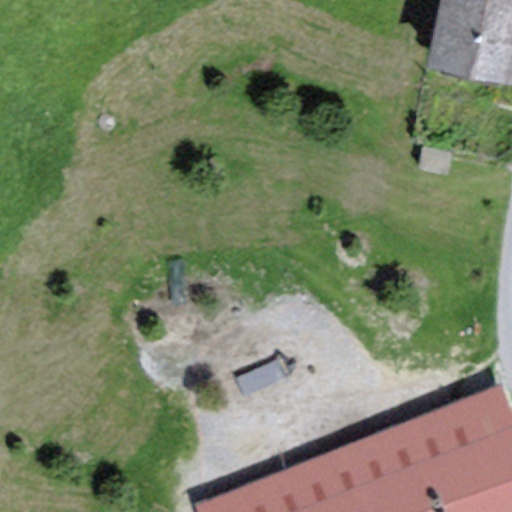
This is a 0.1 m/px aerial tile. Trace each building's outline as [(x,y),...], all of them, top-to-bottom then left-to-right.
[(510,71),(511,62),(511,0),(447,0),(435,55),(510,71)] [(419,134),(493,150),(510,71),(435,55),(419,134)] [(420,167),(447,173),(451,153),(424,147),(420,167)] [(206,503),(209,511),(285,511),(508,424),(494,389),(478,396),(206,503)] [(511,511),(511,434),(508,424),(285,511),(511,511)]
